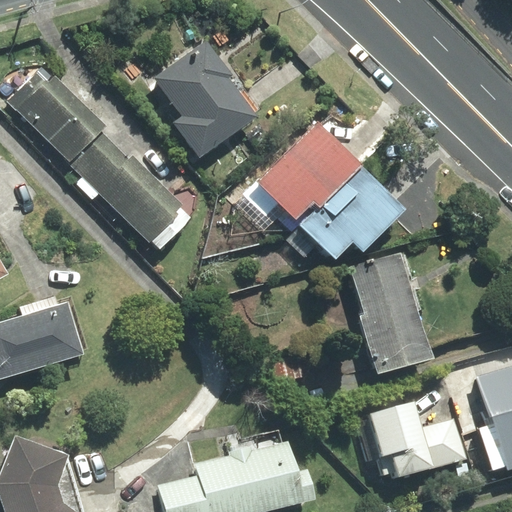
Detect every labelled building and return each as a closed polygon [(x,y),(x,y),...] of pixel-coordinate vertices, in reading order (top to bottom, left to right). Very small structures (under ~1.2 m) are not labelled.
[(178,120),(200,151),(250,116),(223,78),(227,75),(208,48),(162,80),(186,114),(178,120)] [(44,71),(11,104),(70,162),(103,129),(44,71)] [(361,167),(321,126),(262,184),(293,216),(313,196),(322,205),(361,167)] [(108,135),(77,167),(153,241),(184,209),(108,135)] [(401,208),(361,168),(302,225),(334,257),(354,238),(362,246),(401,208)] [(398,259),(351,273),(365,319),(358,321),(374,373),(427,357),(398,259)] [(65,310),(0,329),(0,374),(78,352),(65,310)] [(511,467),(511,366),(478,377),(508,469),(511,467)] [(415,405),(367,418),(385,480),(466,458),(456,420),(422,430),(415,405)] [(66,456),(17,439),(2,486),(9,511),(75,511),(61,502),(56,484),(66,456)] [(196,480),(158,489),(163,511),(242,511),(300,498),(288,449),(194,472),(196,480)]
